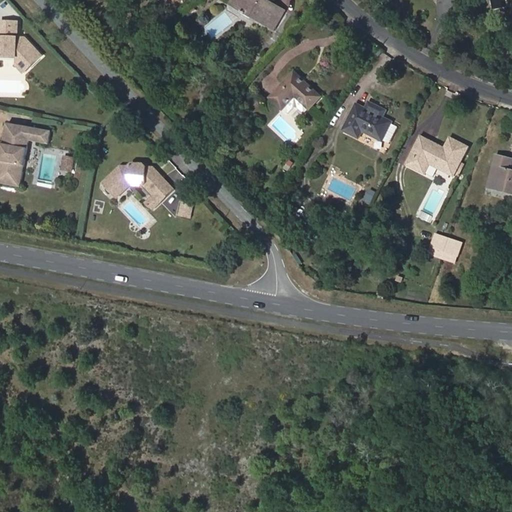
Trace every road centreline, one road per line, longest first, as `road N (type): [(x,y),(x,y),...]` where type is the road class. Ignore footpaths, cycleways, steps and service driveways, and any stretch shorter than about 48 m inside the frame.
road 1 (tertiary): [(282,305),(267,238),(43,0)]
road 2 (tertiary): [(282,305),(0,252)]
road 3 (tertiary): [(511,332),(282,305)]
road 4 (track): [(136,511),(0,360)]
road 5 (residential): [(346,0),(438,69),(511,98)]
